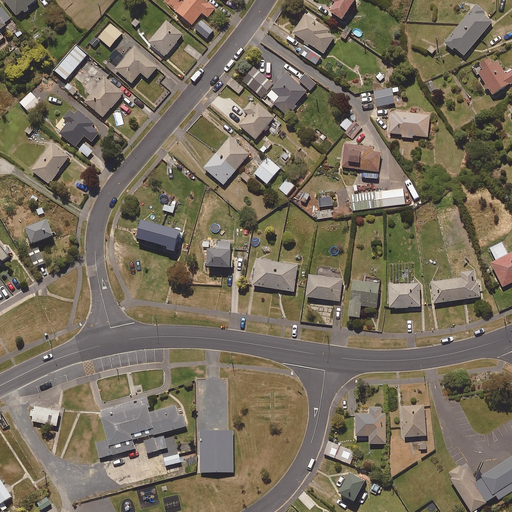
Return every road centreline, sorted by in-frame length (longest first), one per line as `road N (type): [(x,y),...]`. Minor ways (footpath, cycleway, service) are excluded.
road 1 (residential): [(265,0),(104,200),(94,253),(113,342)]
road 2 (tertiary): [(113,342),(177,335),(326,355)]
road 3 (tertiary): [(326,355),(419,358),(511,335)]
road 4 (residential): [(258,511),(305,462),(326,355)]
road 5 (tertiary): [(0,385),(113,342)]
